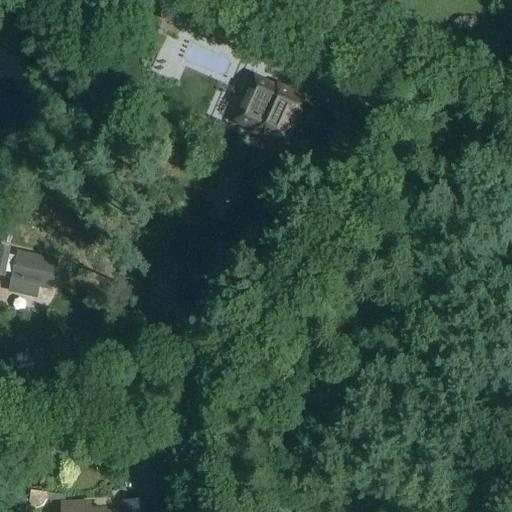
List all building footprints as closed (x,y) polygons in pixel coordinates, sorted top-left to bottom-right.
[(170,6),(165,18),(167,23),(175,27),(180,25),(185,13),(183,7),(175,4),(170,6)] [(211,24),(196,18),(189,35),(204,40),(211,24)] [(247,36),(233,29),(227,48),(240,56),(247,36)] [(249,46),(276,59),(281,47),(254,34),(253,38),(249,46)] [(259,79),(239,123),(253,129),(253,131),(287,147),(296,126),(309,99),(281,86),(280,89),(259,79)] [(238,226),(247,196),(232,191),(236,178),(224,175),(216,199),(220,200),(214,219),(238,226)] [(0,277),(14,281),(12,288),(17,296),(32,299),(39,295),(40,290),(53,293),(60,264),(20,255),(19,260),(10,258),(11,251),(0,248),(0,277)] [(29,489),(27,511),(36,511),(43,509),(46,505),(48,499),(65,501),(66,492),(29,489)] [(150,511),(150,501),(128,502),(128,511),(107,511),(108,510),(92,511),(92,504),(63,505),(63,511),(150,511)]
